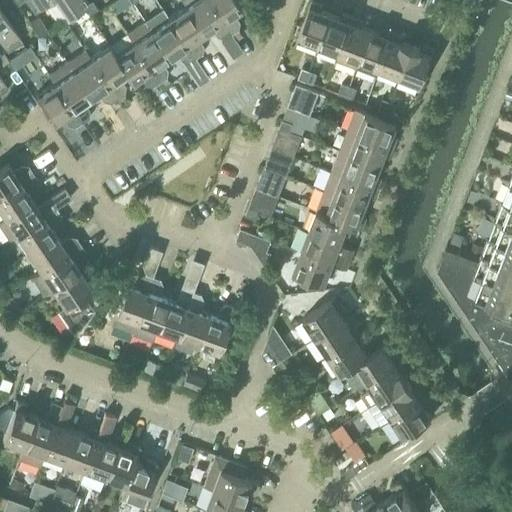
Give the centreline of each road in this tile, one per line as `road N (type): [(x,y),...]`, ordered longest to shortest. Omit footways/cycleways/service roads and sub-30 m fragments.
road 1 (residential): [(227,423),(12,343),(0,328)]
road 2 (residential): [(75,174),(268,53)]
road 3 (residential): [(227,423),(273,298),(219,245)]
road 4 (residential): [(219,245),(268,121),(275,84),(268,53)]
road 5 (residential): [(219,245),(151,226),(105,203),(75,174)]
road 6 (residential): [(288,476),(350,487),(409,447)]
road 7 (unclassified): [(409,447),(511,385)]
